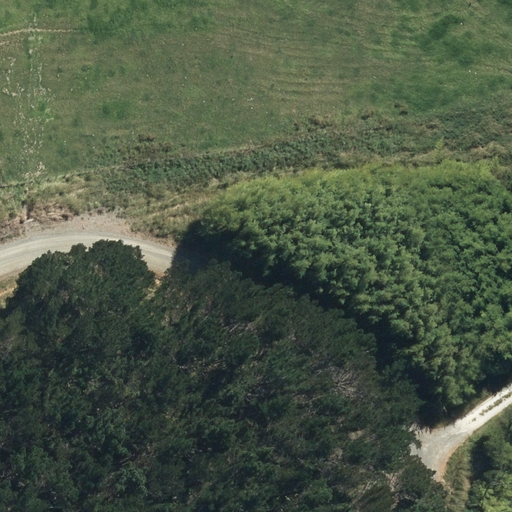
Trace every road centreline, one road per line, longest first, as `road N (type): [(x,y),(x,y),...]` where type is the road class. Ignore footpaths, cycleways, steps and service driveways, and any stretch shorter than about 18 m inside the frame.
road 1 (unclassified): [(387,460),(292,308),(141,252),(99,249),(0,294)]
road 2 (track): [(99,249),(313,185),(511,158)]
road 3 (unclassified): [(387,460),(511,387)]
